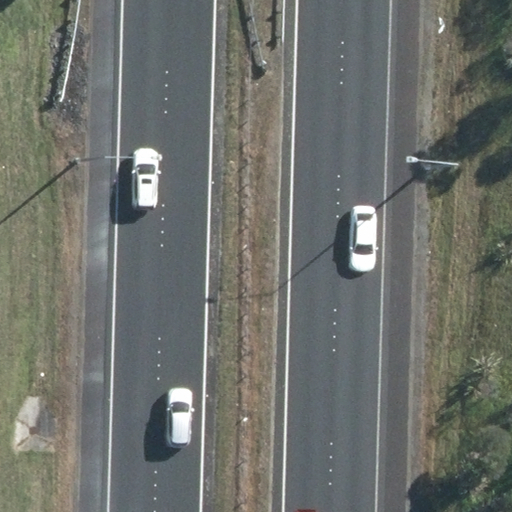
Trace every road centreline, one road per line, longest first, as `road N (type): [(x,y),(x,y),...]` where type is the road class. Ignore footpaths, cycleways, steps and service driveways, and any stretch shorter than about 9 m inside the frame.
road 1 (motorway): [(346,0),(332,511)]
road 2 (motorway): [(156,511),(170,0)]
